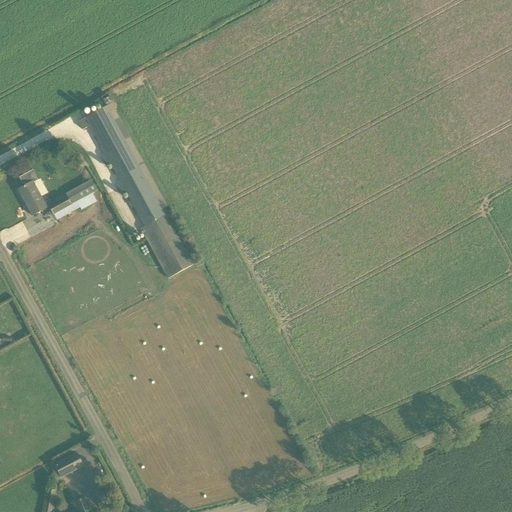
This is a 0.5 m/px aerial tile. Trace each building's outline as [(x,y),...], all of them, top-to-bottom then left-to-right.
[(168,279),(177,274),(193,266),(166,216),(170,214),(108,94),(101,98),(106,107),(78,122),(83,130),(90,126),(105,154),(101,156),(106,166),(110,163),(120,181),(116,183),(121,193),(125,190),(145,227),(141,229),(168,279)] [(33,170),(19,178),(24,187),(18,190),(32,217),(47,209),(34,183),(39,181),(33,170)] [(91,180),(87,182),(93,194),(97,191),(91,180)] [(49,207),(54,215),(72,205),(67,197),(49,207)] [(83,466),(77,455),(56,466),(62,477),(83,466)] [(48,489),(47,496),(44,511),(49,511),(52,497),(53,490),(48,489)] [(107,490),(97,495),(101,503),(111,498),(107,490)] [(76,511),(91,511),(86,499),(74,504),(77,511),(76,511)]
